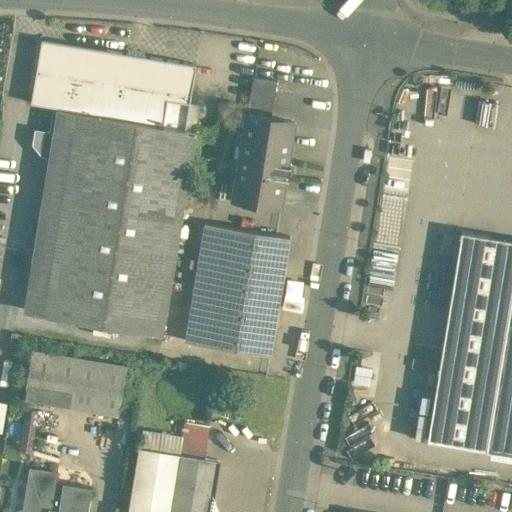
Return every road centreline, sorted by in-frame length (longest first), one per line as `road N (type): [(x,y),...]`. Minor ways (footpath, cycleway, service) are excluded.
road 1 (unclassified): [(365,36),(287,511)]
road 2 (unclassified): [(115,0),(365,36)]
road 3 (unclassified): [(365,36),(511,60)]
